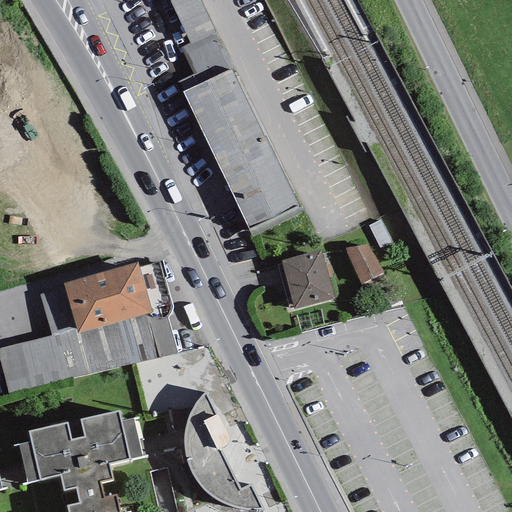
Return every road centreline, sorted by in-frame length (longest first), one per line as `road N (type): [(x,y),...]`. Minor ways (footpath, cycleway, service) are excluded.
road 1 (primary): [(319,511),(60,0)]
road 2 (residential): [(511,218),(410,0)]
